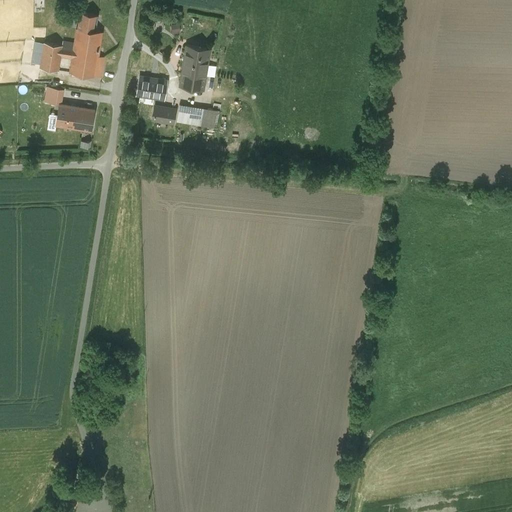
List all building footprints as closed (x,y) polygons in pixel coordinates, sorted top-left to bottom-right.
[(45,43),(41,66),(59,70),(61,55),(73,57),(71,71),(102,76),(105,57),(99,56),(103,31),(97,30),(99,15),(81,12),(76,44),(63,42),(63,46),(45,43)] [(175,32),(184,31),(183,22),(174,23),(175,32)] [(211,49),(187,44),(180,85),(203,89),(211,49)] [(141,71),(137,100),(163,104),(168,75),(141,71)] [(1,95),(10,94),(9,85),(0,85),(1,95)] [(61,103),(63,89),(47,87),(45,101),(59,103),(61,103)] [(61,103),(59,103),(56,124),(92,130),(95,109),(61,103)] [(217,109),(180,103),(177,121),(214,127),(217,109)] [(175,109),(155,105),(153,119),(173,122),(175,109)] [(83,490),(66,482),(55,504),(72,511),(83,490)]
